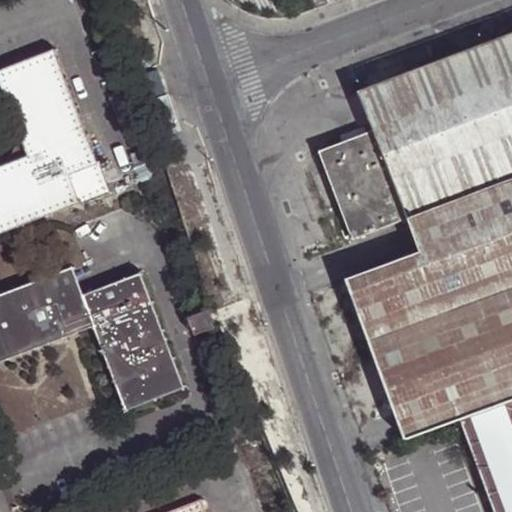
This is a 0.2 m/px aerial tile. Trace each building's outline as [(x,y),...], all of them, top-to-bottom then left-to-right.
[(352,238),(407,217),(511,176),(511,32),(359,91),(373,131),(320,152),(352,238)] [(0,68),(0,81),(21,141),(26,155),(12,160),(0,164),(0,230),(77,201),(67,173),(95,163),(53,50),(0,68)] [(157,67),(136,74),(145,101),(147,100),(166,93),(157,67)] [(166,93),(147,100),(156,123),(174,116),(166,93)] [(26,155),(21,141),(13,144),(10,154),(12,160),(26,155)] [(345,280),(405,440),(446,424),(460,419),(511,400),(511,176),(407,217),(419,252),(345,280)] [(181,386),(139,275),(81,295),(72,267),(0,294),(0,359),(92,325),(124,408),(181,386)] [(216,325),(210,308),(190,316),(197,332),(208,328),(216,325)] [(208,328),(197,332),(212,374),(223,369),(208,328)] [(511,511),(511,400),(460,419),(494,511),(511,511)] [(453,443),(479,511),(494,511),(460,419),(446,424),(449,430),(456,427),(461,440),(453,443)] [(456,427),(449,430),(416,442),(421,455),(453,443),(461,440),(456,427)] [(206,511),(202,501),(174,511),(206,511)]
